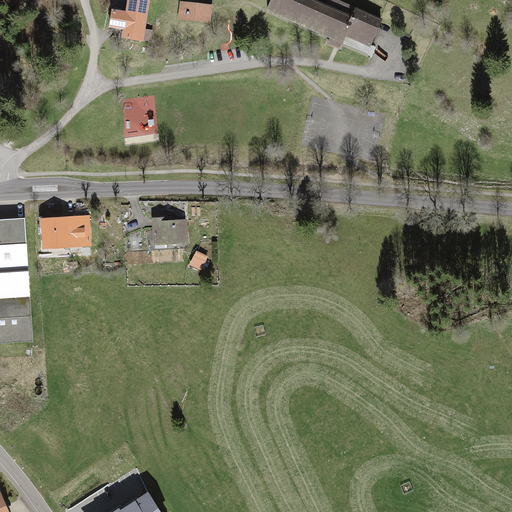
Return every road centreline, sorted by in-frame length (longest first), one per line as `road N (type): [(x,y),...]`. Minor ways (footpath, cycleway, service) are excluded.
road 1 (tertiary): [(116,189),(217,187),(511,208)]
road 2 (residential): [(7,192),(14,161),(58,129),(87,89),(94,46),(83,0)]
